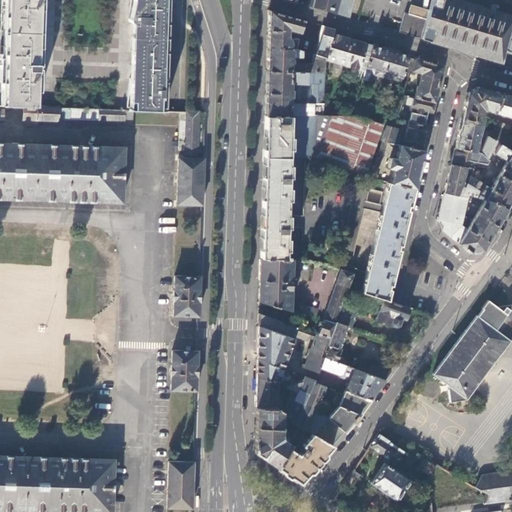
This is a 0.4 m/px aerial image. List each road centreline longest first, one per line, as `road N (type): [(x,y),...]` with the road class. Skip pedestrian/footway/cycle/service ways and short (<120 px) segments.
road 1 (residential): [(304,504),(477,277)]
road 2 (residential): [(459,65),(421,226),(425,238),(477,277)]
road 3 (residential): [(459,65),(415,43),(258,0)]
road 4 (primary): [(228,267),(235,72)]
